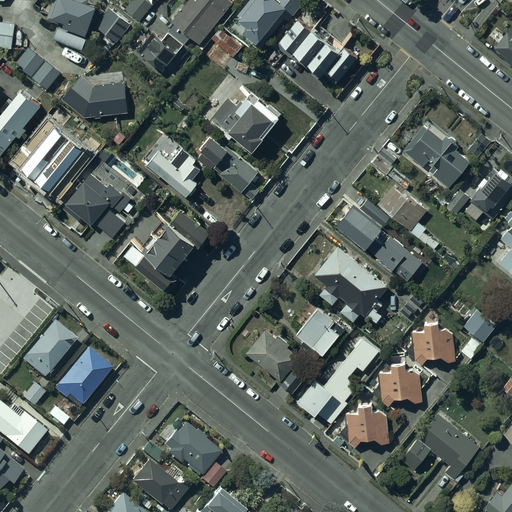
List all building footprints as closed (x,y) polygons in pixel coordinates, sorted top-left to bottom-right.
[(97,8),(74,0),(58,0),(52,19),(66,24),(64,29),(88,37),(97,8)] [(152,6),(143,0),(131,0),(124,11),(140,22),(152,6)] [(233,4),(227,0),(190,0),(172,24),(174,26),(162,41),(151,34),(136,54),(162,75),(172,62),(177,66),(190,50),(185,46),(191,38),(201,46),(233,4)] [(280,0),(281,0),(280,0),(256,0),(240,20),(250,28),(245,34),(265,50),(288,21),(291,23),(308,0),(280,0)] [(129,25),(108,9),(94,28),(115,44),(129,25)] [(338,57),(297,24),(278,47),(319,80),(323,75),(336,86),(355,63),(342,52),(338,57)] [(242,45),(221,28),(213,37),(235,54),(242,45)] [(511,28),(493,52),(511,66),(511,28)] [(60,29),(55,42),(83,53),(88,40),(60,29)] [(62,74),(29,50),(16,67),(49,91),(62,74)] [(128,110),(123,79),(94,83),(81,73),(60,98),(83,117),(128,110)] [(197,94),(179,79),(170,90),(188,105),(197,94)] [(40,99),(21,84),(0,110),(0,150),(40,99)] [(285,117),(253,91),(239,107),(228,98),(213,117),(255,152),(285,117)] [(152,109),(147,116),(155,122),(160,115),(152,109)] [(442,142),(424,128),(402,154),(446,191),(470,165),(454,152),(455,144),(451,140),(442,142)] [(63,155),(39,135),(16,164),(40,183),(63,155)] [(259,174),(212,135),(200,149),(218,164),(213,170),(251,201),(259,191),(251,184),(259,174)] [(380,153),(373,161),(387,173),(387,172),(400,183),(407,175),(392,163),(400,154),(387,143),(379,152),(380,153)] [(85,162),(72,150),(41,186),(56,200),(78,176),(75,173),(85,162)] [(172,163),(157,152),(146,166),(188,199),(199,186),(193,181),(201,171),(193,164),(196,161),(182,150),(172,163)] [(511,200),(511,182),(496,170),(471,201),(486,212),(489,208),(499,216),(511,200)] [(77,189),(66,202),(67,203),(64,207),(78,219),(82,215),(91,223),(109,202),(112,204),(122,193),(111,184),(108,187),(91,173),(85,180),(84,180),(82,183),(80,182),(76,188),(77,189)] [(393,184),(378,202),(410,229),(409,231),(414,235),(415,234),(426,243),(426,242),(434,248),(439,242),(431,236),(430,236),(424,231),(427,227),(418,220),(428,208),(409,192),(407,195),(393,184)] [(460,188),(447,204),(457,212),(470,196),(460,188)] [(382,230),(355,207),(337,229),(404,283),(418,266),(388,241),(383,247),(374,240),(382,230)] [(212,235),(180,209),(144,254),(145,255),(136,267),(165,290),(176,277),(171,273),(195,244),(200,249),(212,235)] [(117,212),(102,228),(114,239),(127,224),(126,223),(127,221),(117,212)] [(511,275),(511,222),(498,239),(510,250),(497,262),(511,275)] [(341,247),(317,276),(330,286),(322,294),(335,305),(341,297),(348,303),(342,311),(355,321),(363,314),(366,317),(389,288),(341,247)] [(449,251),(444,257),(454,266),(460,260),(458,258),(459,256),(453,251),(451,253),(449,251)] [(415,290),(397,312),(411,324),(429,301),(415,290)] [(477,308),(464,324),(484,340),(497,324),(477,308)] [(321,309),(299,336),(324,356),(345,329),(321,309)] [(75,339),(53,321),(20,359),(42,377),(75,339)] [(424,331),(413,335),(415,361),(421,367),(427,360),(441,358),(446,363),(455,363),(452,336),(446,330),(439,330),(436,323),(424,323),(424,331)] [(269,328),(248,354),(282,381),(303,356),(269,328)] [(472,335),(461,348),(471,357),(482,343),(472,335)] [(111,368),(88,349),(52,388),(65,398),(70,395),(80,405),(111,368)] [(7,353),(0,361),(0,370),(3,373),(15,359),(7,353)] [(393,373),(380,375),(383,403),(387,408),(397,399),(409,399),(415,404),(423,403),(420,377),(413,371),(410,371),(406,364),(393,366),(393,373)] [(511,375),(502,386),(511,393),(511,375)] [(34,381),(22,394),(33,404),(45,390),(34,381)] [(18,416),(0,401),(0,430),(4,434),(29,453),(46,430),(21,412),(18,416)] [(69,416),(54,404),(48,413),(62,425),(69,416)] [(359,414),(347,415),(349,443),(356,450),(363,445),(376,444),(381,448),(390,446),(387,418),(380,412),(374,412),(374,405),(360,406),(359,414)] [(438,415),(401,461),(415,472),(431,452),(450,467),(445,474),(453,481),(479,448),(438,415)] [(221,452),(184,421),(164,445),(201,476),(221,452)] [(511,424),(503,435),(511,442),(511,424)] [(0,490),(3,493),(22,471),(0,453),(0,445),(3,442),(0,439),(0,490)] [(166,453),(149,439),(144,445),(143,444),(142,446),(143,446),(142,448),(158,462),(166,453)] [(169,511),(186,492),(147,460),(129,481),(167,511),(169,511)] [(227,471),(215,461),(202,478),(214,488),(227,471)] [(511,511),(511,483),(501,497),(496,493),(481,511),(511,511)] [(244,511),(247,509),(219,487),(205,504),(214,511),(244,511)] [(142,511),(120,492),(102,511),(142,511)]
